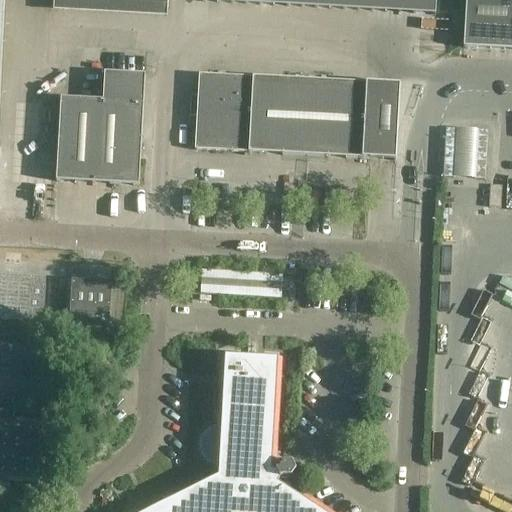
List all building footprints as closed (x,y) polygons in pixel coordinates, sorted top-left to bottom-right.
[(166,0),(52,0),(52,4),(166,10),(166,0)] [(187,0),(188,3),(436,17),(436,0),(187,0)] [(511,52),(511,0),(466,0),(464,50),(511,52)] [(416,43),(437,44),(437,21),(417,21),(416,43)] [(102,103),(60,101),(56,184),(139,188),(145,78),(104,75),(102,103)] [(197,119),(196,139),(195,151),(395,163),(400,87),(199,76),(198,98),(191,98),(189,119),(197,119)] [(447,131),(444,179),(484,181),(487,133),(447,131)] [(490,187),(489,209),(501,210),(502,188),(490,187)] [(201,271),(201,279),(200,296),(281,300),(282,276),(201,271)] [(0,279),(0,319),(41,322),(44,282),(0,279)] [(71,313),(70,326),(107,328),(108,313),(110,287),(73,284),(71,313)] [(150,511),(317,511),(278,486),(280,483),(282,482),(291,482),(294,479),(298,479),(300,475),(294,463),(290,463),(287,467),(283,466),(278,474),(275,475),(271,475),(278,361),(224,358),(217,478),(150,511)] [(0,489),(10,490),(11,488),(10,488),(10,482),(40,484),(43,424),(13,422),(14,417),(15,417),(15,415),(0,414),(0,489)] [(375,468),(374,467),(368,464),(361,467),(361,475),(367,479),(375,476),(375,468)]
